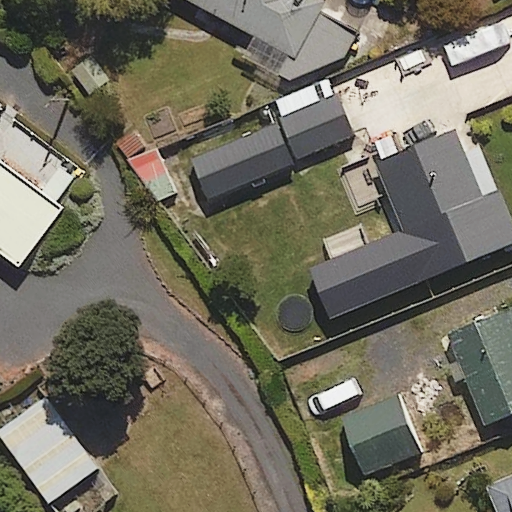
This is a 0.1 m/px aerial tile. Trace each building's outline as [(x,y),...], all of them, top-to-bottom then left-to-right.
[(188,0),(293,57),(282,76),(292,81),(351,55),(356,35),(302,6),(305,0),(188,0)] [(348,95),(369,150),(416,131),(395,77),(348,95)] [(276,121),(295,165),(355,140),(335,95),(276,121)] [(295,165),(276,121),(190,158),(209,202),(295,165)] [(482,197),(456,131),(377,162),(403,226),(306,265),(328,319),(511,244),(511,222),(499,190),(482,197)] [(0,256),(18,270),(61,215),(0,168),(0,256)] [(511,414),(511,309),(448,336),(485,426),(511,414)] [(422,452),(399,396),(344,419),(366,474),(422,452)] [(98,474),(45,399),(0,430),(0,434),(52,507),(98,474)] [(511,511),(511,478),(488,488),(498,511),(511,511)]
